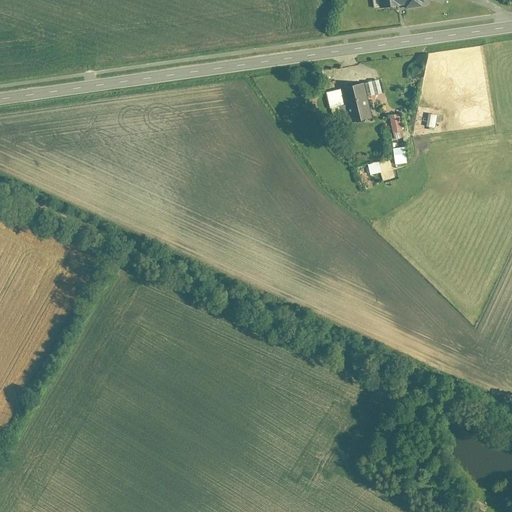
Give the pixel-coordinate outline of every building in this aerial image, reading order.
[(377,0),(379,9),(405,7),(405,11),(422,9),(421,5),(423,5),(422,0),(377,0)] [(375,96),(382,94),(380,82),(372,84),(375,96)] [(375,96),(372,84),(363,86),(366,98),(375,96)] [(363,86),(325,95),(333,129),(371,120),(366,98),(363,86)] [(398,116),(388,118),(392,134),(402,131),(398,116)] [(404,140),(402,131),(392,134),(394,142),(404,140)] [(411,466),(420,471),(427,459),(419,454),(411,466)]
